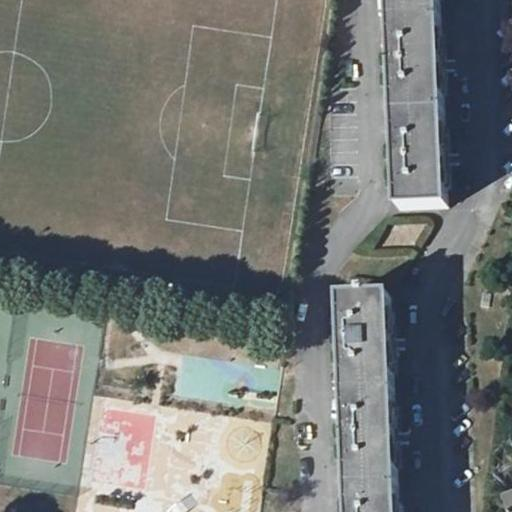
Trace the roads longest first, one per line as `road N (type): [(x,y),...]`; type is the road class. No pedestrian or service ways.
road 1 (residential): [(433,511),(429,303),(486,192),(479,0)]
road 2 (residential): [(374,0),(380,177),(323,296),(333,511)]
